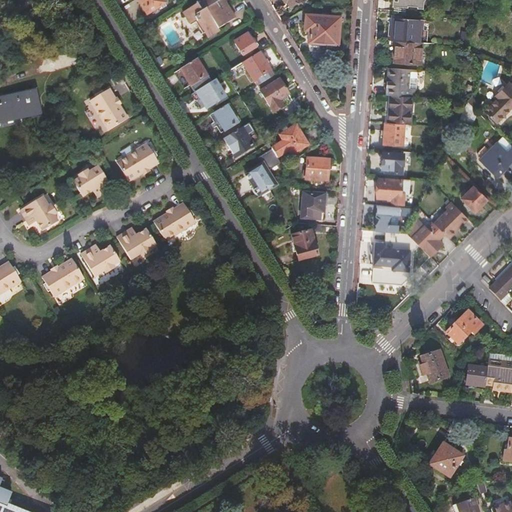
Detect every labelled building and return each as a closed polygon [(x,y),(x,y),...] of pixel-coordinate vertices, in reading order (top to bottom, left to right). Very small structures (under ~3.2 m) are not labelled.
[(43,0),(50,8),(60,0),(43,0)] [(165,3),(163,0),(138,0),(147,15),(165,3)] [(235,18),(228,7),(224,9),(219,1),(218,0),(201,0),(197,3),(197,4),(182,13),(189,23),(196,19),(208,37),(219,31),(219,29),(235,18)] [(224,9),(228,7),(223,0),(219,0),(219,1),(224,9)] [(308,43),(338,45),(340,16),(306,14),(305,30),(309,31),(308,43)] [(393,18),(391,41),(395,41),(418,43),(420,19),(393,18)] [(234,41),(243,56),(256,48),(247,34),(234,41)] [(418,43),(395,41),(393,62),(422,63),(423,43),(418,43)] [(274,76),(259,52),(242,63),(246,69),(257,86),(259,85),(273,77),(274,76)] [(207,76),(197,60),(181,70),(190,86),(207,76)] [(242,63),(231,70),(235,76),(246,69),(242,63)] [(406,70),(390,68),(390,81),(387,81),(386,87),(389,87),(389,95),(412,97),(412,88),(405,88),(406,70)] [(414,70),(406,70),(405,88),(412,88),(414,70)] [(207,76),(190,86),(194,93),(196,92),(211,83),(207,76)] [(276,82),(273,77),(259,85),(262,90),(260,91),(273,113),(290,102),(287,96),(289,95),(280,79),(276,82)] [(225,97),(215,80),(211,83),(196,92),(206,109),(225,97)] [(483,110),(496,123),(511,107),(511,83),(510,81),(493,97),(495,98),(483,110)] [(470,97),(474,87),(469,85),(465,94),(470,97)] [(0,122),(41,114),(36,90),(0,98),(0,122)] [(98,115),(116,101),(115,100),(109,90),(90,101),(98,115)] [(412,97),(389,95),(387,122),(404,124),(410,124),(412,97)] [(119,106),(116,101),(98,115),(108,131),(127,119),(119,106)] [(477,111),(468,101),(460,118),(471,123),(477,111)] [(237,123),(226,105),(213,113),(225,131),(237,123)] [(387,122),(384,122),(382,144),(399,145),(403,145),(404,124),(387,122)] [(283,140),(270,148),(277,158),(289,151),(292,155),(308,145),(296,125),(280,135),(283,140)] [(242,127),(224,139),(235,157),(254,145),(242,127)] [(511,173),(511,145),(511,146),(503,137),(480,159),(497,176),(505,167),(511,173)] [(128,182),(141,173),(143,172),(142,171),(146,169),(147,170),(148,169),(158,163),(146,144),(127,156),(116,163),(128,182)] [(384,171),(402,173),(403,151),(383,150),(381,168),(384,168),(384,171)] [(308,158),(307,169),(306,179),(306,180),(312,180),(312,184),(321,185),(321,181),(328,181),(330,159),(308,158)] [(258,196),(277,185),(263,162),(249,171),(253,178),(249,181),(258,196)] [(98,192),(100,195),(111,188),(97,166),(88,172),(85,171),(79,174),(80,177),(73,181),(82,196),(92,191),(94,194),(98,192)] [(401,192),(402,180),(378,178),(377,198),(391,199),(391,203),(404,204),(405,192),(401,192)] [(410,179),(402,179),(402,180),(401,192),(405,192),(410,192),(410,179)] [(474,212),(487,199),(474,185),(461,198),(474,212)] [(324,212),(325,194),(303,192),(301,218),(312,219),(320,220),(320,212),(324,212)] [(30,219),(32,223),(36,221),(42,230),(57,220),(53,215),(55,211),(52,207),(48,206),(43,196),(19,210),(26,221),(30,219)] [(444,233),(448,237),(456,229),(455,227),(465,216),(451,202),(445,207),(447,209),(434,223),(444,233)] [(181,204),(171,209),(171,210),(171,211),(166,214),(166,213),(165,213),(151,222),(162,240),(193,222),(181,204)] [(394,206),(375,204),(374,223),(393,224),(394,206)] [(456,229),(467,218),(465,216),(455,227),(456,229)] [(411,238),(430,257),(443,243),(439,239),(444,233),(434,223),(432,221),(426,227),(423,225),(411,238)] [(127,233),(126,230),(114,237),(127,259),(137,253),(146,248),(152,244),(144,229),(134,234),(131,231),(127,233)] [(402,232),(376,231),(374,264),(392,265),(392,269),(408,270),(409,250),(391,248),(392,237),(402,238),(402,232)] [(299,261),(318,256),(311,232),(293,236),(299,261)] [(92,249),(90,246),(78,253),(92,275),(101,270),(111,264),(116,261),(108,245),(98,251),(95,247),(92,249)] [(51,270),(49,271),(40,277),(52,296),(81,278),(69,259),(56,267),(55,268),(56,269),(51,272),(51,270)] [(0,293),(19,281),(8,263),(0,267),(0,293)] [(511,265),(496,281),(507,292),(511,286),(511,265)] [(470,332),(473,334),(481,325),(467,311),(446,333),(457,345),(470,332)] [(429,383),(449,376),(439,351),(420,358),(422,365),(419,366),(422,375),(426,374),(429,383)] [(511,362),(487,360),(486,367),(484,381),(492,382),(492,388),(495,388),(495,387),(501,388),(501,390),(511,391),(511,384),(511,362)] [(464,385),(484,387),(484,381),(486,367),(467,366),(464,385)] [(502,460),(511,461),(511,439),(508,439),(507,451),(503,451),(502,460)] [(428,465),(448,478),(462,457),(442,443),(428,465)] [(0,511),(22,511),(6,505),(11,493),(0,488),(0,483),(2,478),(0,477),(0,511)] [(484,481),(476,481),(479,493),(486,491),(484,481)] [(475,511),(472,500),(458,504),(459,511),(475,511)] [(491,511),(511,511),(511,507),(510,502),(490,509),(491,511)]
